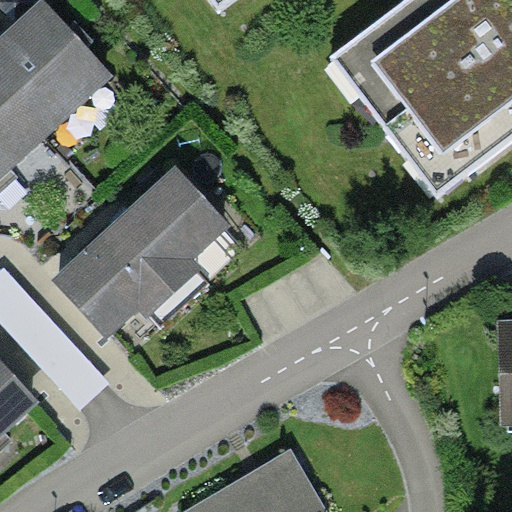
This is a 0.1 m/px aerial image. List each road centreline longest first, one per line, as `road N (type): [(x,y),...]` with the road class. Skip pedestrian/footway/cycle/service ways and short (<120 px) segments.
road 1 (residential): [(351,331),(54,511)]
road 2 (residential): [(351,331),(414,435),(432,511)]
road 3 (residential): [(511,239),(351,331)]
